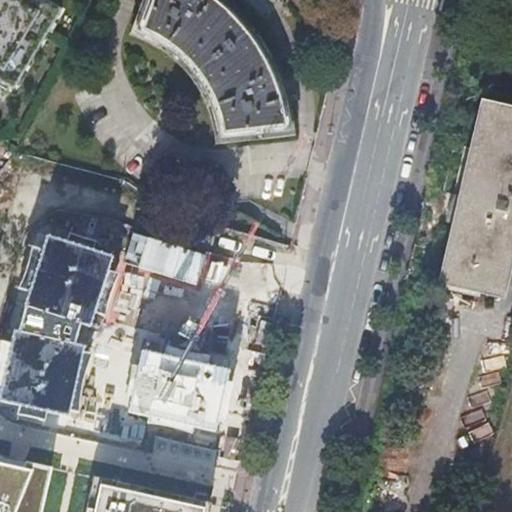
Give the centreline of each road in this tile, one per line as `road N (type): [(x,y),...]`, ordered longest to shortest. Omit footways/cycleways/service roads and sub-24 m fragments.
road 1 (secondary): [(393,0),(306,369)]
road 2 (secondary): [(275,511),(306,369)]
